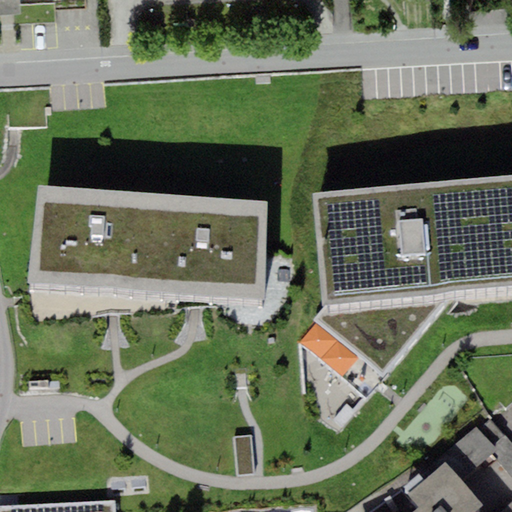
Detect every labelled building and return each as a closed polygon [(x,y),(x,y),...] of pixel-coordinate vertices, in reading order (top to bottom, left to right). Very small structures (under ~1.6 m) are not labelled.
[(86,0),(0,0),(0,8),(87,5),(86,0)] [(511,173),(311,191),(320,304),(314,323),(382,378),(453,293),(511,287),(511,173)] [(148,292),(155,193),(37,186),(31,284),(148,292)] [(267,201),(155,193),(148,292),(260,300),(267,201)] [(442,457),(446,462),(483,506),(476,511),(511,511),(511,445),(488,418),(442,457)] [(251,437),(234,438),(237,476),(254,474),(251,437)] [(476,511),(483,506),(446,462),(408,494),(419,508),(414,511),(476,511)] [(115,511),(115,501),(0,506),(0,511),(115,511)]
